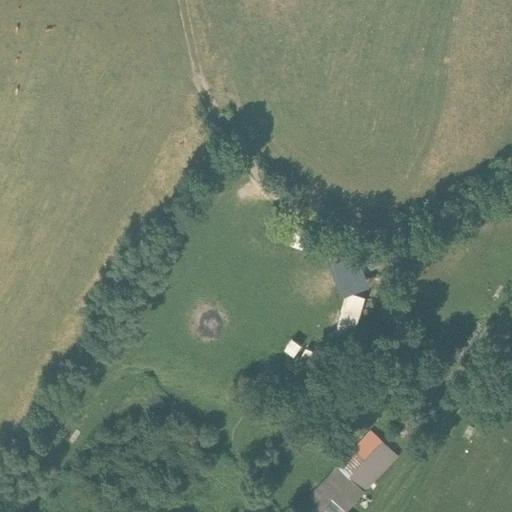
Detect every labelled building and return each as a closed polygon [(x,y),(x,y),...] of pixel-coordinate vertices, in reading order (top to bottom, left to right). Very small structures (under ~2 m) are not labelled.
[(295,226),(289,243),(331,256),(336,239),(295,226)] [(340,265),(339,302),(370,302),(371,266),(340,265)] [(338,304),(323,352),(345,359),(360,311),(338,304)] [(446,403),(431,424),(443,433),(458,412),(446,403)] [(466,429),(461,440),(467,443),(472,432),(466,429)] [(335,471),(349,483),(362,495),(395,459),(368,435),(335,471)] [(321,511),(349,483),(335,471),(303,505),(310,511),(321,511)]
